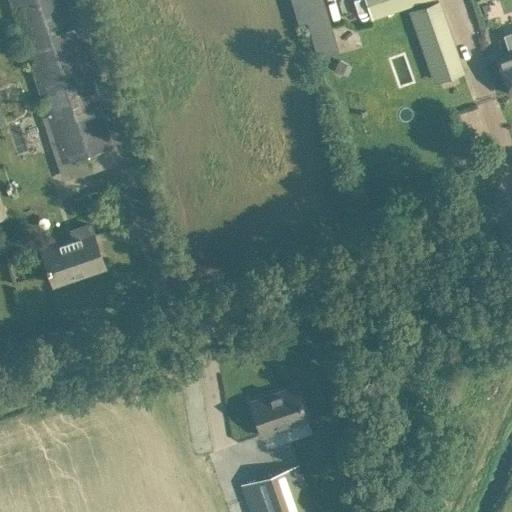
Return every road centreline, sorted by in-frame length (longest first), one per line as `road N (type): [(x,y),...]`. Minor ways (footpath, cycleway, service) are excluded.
road 1 (unclassified): [(0,384),(511,206)]
road 2 (unknown): [(171,324),(126,185),(106,175),(66,186)]
road 3 (unknown): [(120,342),(152,434),(223,511)]
road 4 (unknown): [(197,315),(228,432),(242,444),(274,450)]
